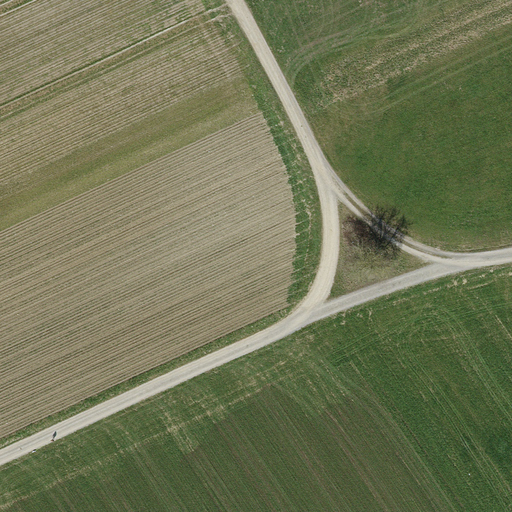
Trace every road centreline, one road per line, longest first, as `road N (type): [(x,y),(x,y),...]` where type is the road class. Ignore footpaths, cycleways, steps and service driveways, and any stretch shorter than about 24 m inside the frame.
road 1 (track): [(0,458),(299,320),(450,262),(511,253)]
road 2 (track): [(234,0),(332,187),(389,233),(450,262)]
road 3 (track): [(332,187),(330,272),(299,320)]
